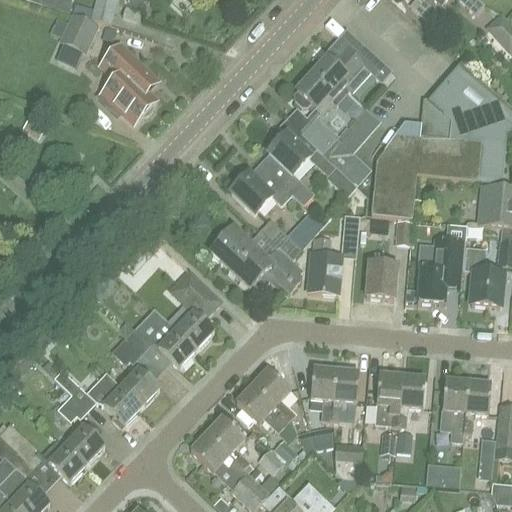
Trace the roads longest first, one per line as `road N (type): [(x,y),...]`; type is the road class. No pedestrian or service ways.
road 1 (unclassified): [(0,335),(315,0)]
road 2 (residential): [(145,465),(264,339),(284,332),(511,353)]
